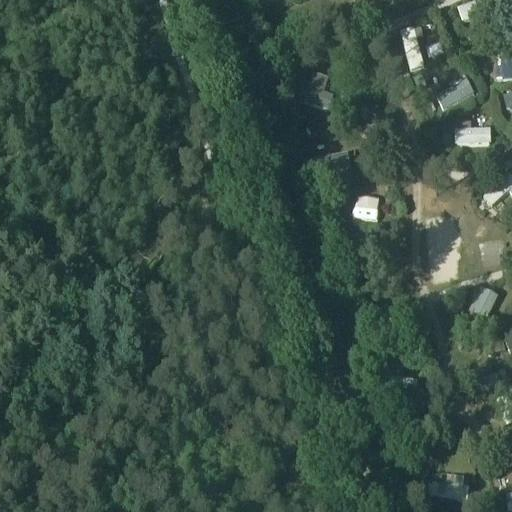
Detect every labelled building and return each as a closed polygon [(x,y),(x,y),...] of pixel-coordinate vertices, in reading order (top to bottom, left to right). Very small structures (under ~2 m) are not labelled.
[(259,0),(262,9),(288,0),(259,0)] [(424,0),(404,0),(408,11),(426,5),(424,0)] [(496,0),(492,0),(458,12),(463,26),(501,13),(496,0)] [(288,40),(281,42),(285,53),(315,43),(311,32),(295,37),(288,40)] [(412,32),(401,35),(408,65),(419,63),(412,32)] [(511,70),(511,53),(499,54),(501,71),(501,81),(502,83),(511,81),(511,70)] [(290,86),(285,100),(327,115),(332,101),(322,97),(306,92),(303,90),(294,87),(290,86)] [(466,86),(436,102),(442,115),(473,99),(466,86)] [(392,122),(374,117),(366,141),(384,146),(392,122)] [(460,135),(454,135),(454,149),(490,148),(490,134),(471,135),(460,135)] [(347,158),(303,166),(306,181),(350,173),(347,158)] [(511,182),(509,179),(483,202),(491,211),(508,195),(511,191),(511,182)] [(343,260),(343,272),(385,273),(385,262),(358,261),(349,260),(343,260)] [(496,301),(479,293),(468,316),(484,324),(496,301)] [(368,333),(366,335),(372,347),(403,330),(397,318),(368,333)] [(386,381),(383,394),(414,399),(416,386),(386,381)] [(438,431),(407,436),(409,448),(440,443),(438,431)] [(429,487),(427,502),(467,506),(468,492),(463,491),(432,488),(429,487)] [(511,511),(511,503),(494,506),(495,511),(511,511)]
